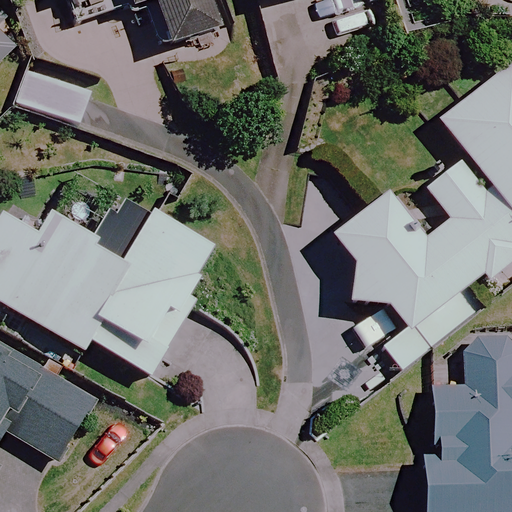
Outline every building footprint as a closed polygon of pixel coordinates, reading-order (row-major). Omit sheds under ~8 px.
[(62,0),(71,29),(131,12),(145,60),(219,40),(207,0),(62,0)] [(372,317),(371,317),(394,346),(431,317),(476,282),(481,289),(511,264),(511,76),(506,69),(430,128),(458,163),(417,195),(441,226),(417,245),(382,200),(327,243),(352,274),(348,315),(372,317)] [(210,255),(143,218),(114,270),(37,226),(28,242),(0,225),(0,316),(74,358),(79,350),(137,383),(210,255)] [(511,511),(511,342),(507,337),(477,336),(463,352),(464,386),(431,387),(434,511),(511,511)] [(4,366),(0,364),(0,439),(51,469),(84,412),(4,366)]
